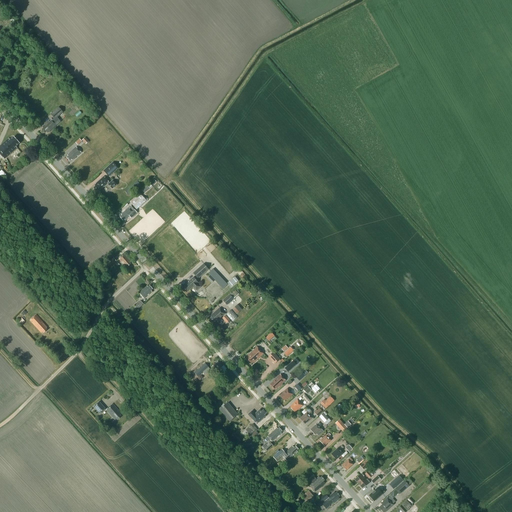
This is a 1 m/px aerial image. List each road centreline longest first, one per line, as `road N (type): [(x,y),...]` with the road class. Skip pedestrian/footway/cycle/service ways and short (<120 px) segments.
road 1 (secondary): [(368,511),(148,265)]
road 2 (secondary): [(148,265),(0,98)]
road 3 (residential): [(148,265),(109,302),(73,357),(0,426)]
